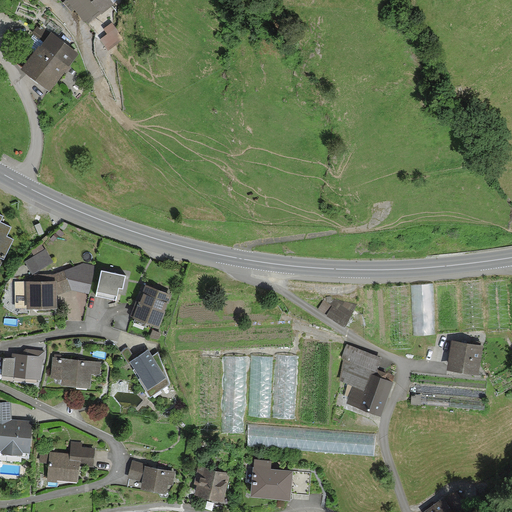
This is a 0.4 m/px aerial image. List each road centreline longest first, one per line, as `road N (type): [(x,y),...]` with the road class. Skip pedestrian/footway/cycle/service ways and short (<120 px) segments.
road 1 (residential): [(407,511),(384,439),(400,363),(285,291),(246,280),(229,257)]
road 2 (primary): [(229,257),(314,270),(409,270),(511,257)]
road 3 (residential): [(0,502),(100,482),(122,461),(111,438),(0,383)]
road 4 (primary): [(0,172),(100,219),(229,257)]
